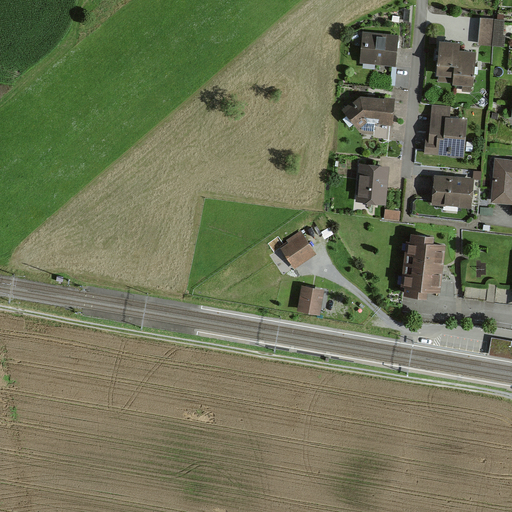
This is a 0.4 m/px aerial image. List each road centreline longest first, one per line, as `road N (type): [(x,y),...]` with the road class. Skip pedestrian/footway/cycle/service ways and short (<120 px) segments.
road 1 (track): [(0,307),(511,397)]
road 2 (residential): [(511,339),(410,332),(317,264)]
road 3 (residential): [(424,0),(407,178)]
